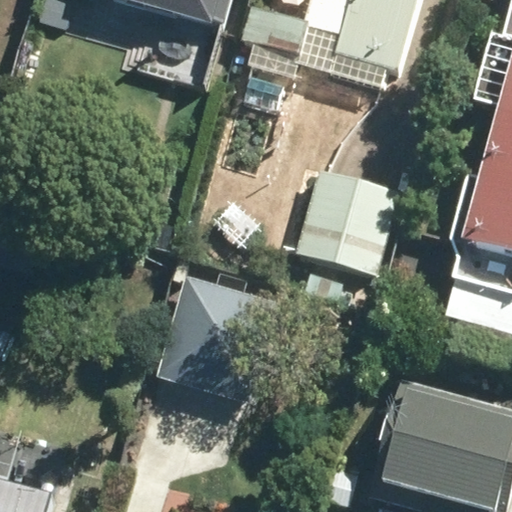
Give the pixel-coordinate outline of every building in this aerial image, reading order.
[(232,3),(220,0),(195,0),(180,58),(214,68),(232,3)] [(320,0),(313,27),(250,9),(241,42),(297,58),(306,27),(344,38),(333,77),(380,90),(385,70),(400,74),(421,0),(320,0)] [(511,0),(462,0),(455,26),(482,33),(491,0),(511,0),(501,39),(492,36),(471,110),(491,114),(453,256),(463,257),(446,318),(511,336),(511,0)] [(100,51),(90,92),(171,111),(180,70),(100,51)] [(373,94),(352,168),(400,181),(420,107),(373,94)] [(406,198),(321,178),(301,262),(386,282),(406,198)] [(169,222),(141,215),(135,236),(163,244),(169,222)] [(282,304),(185,280),(159,384),(256,408),(282,304)] [(505,511),(511,489),(511,417),(400,386),(374,479),(381,481),(376,501),(413,511),(505,511)] [(359,474),(327,467),(320,503),(351,510),(359,474)] [(40,511),(44,500),(0,487),(0,511),(40,511)]
